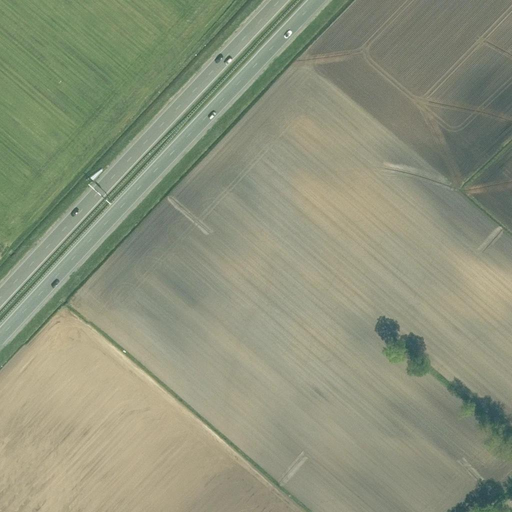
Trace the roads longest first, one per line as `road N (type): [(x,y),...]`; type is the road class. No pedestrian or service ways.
road 1 (trunk): [(0,336),(317,0)]
road 2 (trunk): [(280,0),(0,297)]
